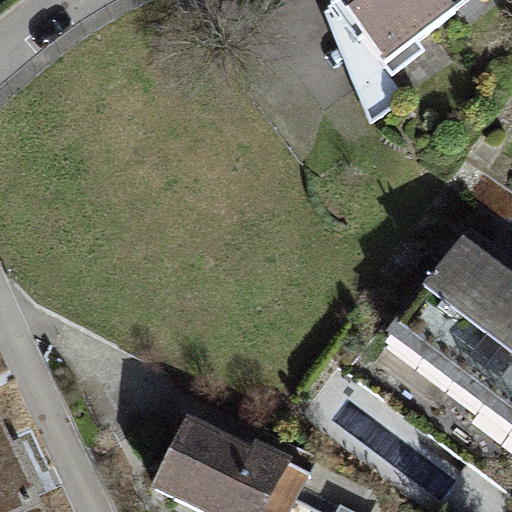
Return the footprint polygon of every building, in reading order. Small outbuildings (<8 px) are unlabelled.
[(328,0),(378,67),(471,0),(328,0)] [(511,286),(456,246),(384,345),(511,438),(511,286)] [(0,511),(31,511),(47,505),(0,401),(0,511)] [(308,457),(198,413),(156,495),(193,511),(283,511),(290,498),(308,457)] [(344,511),(317,511),(290,498),(283,511),(353,511),(346,509),(344,511)]
